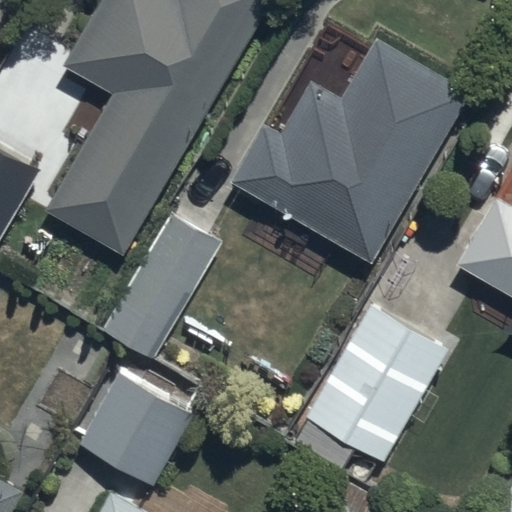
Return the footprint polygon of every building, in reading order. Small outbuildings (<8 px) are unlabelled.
[(274,0),(107,0),(69,67),(116,94),(48,212),(128,257),(274,0)] [(471,94),(380,42),(347,100),(315,82),(313,85),(282,138),(266,129),(235,182),(374,263),(471,94)] [(43,115),(0,88),(0,183),(1,184),(43,115)] [(511,209),(496,201),(460,266),(511,294),(511,209)] [(227,243),(168,210),(100,332),(195,385),(233,319),(196,298),(227,243)] [(452,348),(358,292),(290,406),(384,462),(452,348)] [(198,413),(118,369),(77,441),(158,485),(198,413)] [(410,511),(339,473),(317,511),(410,511)] [(511,511),(511,476),(491,511),(511,511)] [(0,511),(15,511),(26,495),(0,480),(0,511)] [(149,511),(109,490),(96,511),(149,511)]
